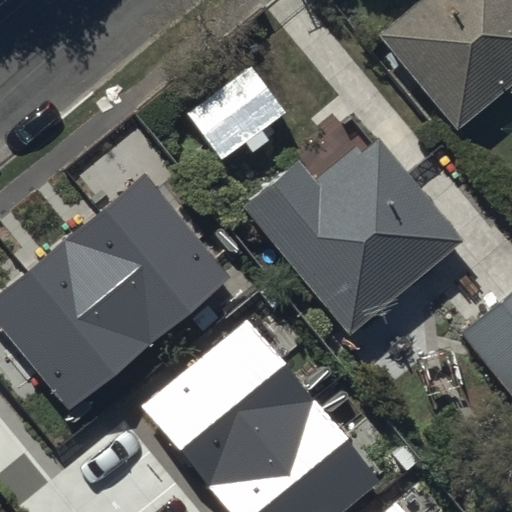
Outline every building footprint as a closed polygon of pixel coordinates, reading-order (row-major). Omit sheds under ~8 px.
[(511,0),(407,0),(372,29),(450,123),(511,71),(511,0)] [(455,235),(368,132),(353,145),(349,140),(308,175),(290,154),(234,201),(342,329),(455,235)] [(143,179),(0,295),(0,333),(67,415),(229,284),(143,179)] [(511,283),(455,331),(509,394),(511,391),(511,283)] [(244,329),(141,414),(223,511),(345,511),(376,487),(244,329)]
